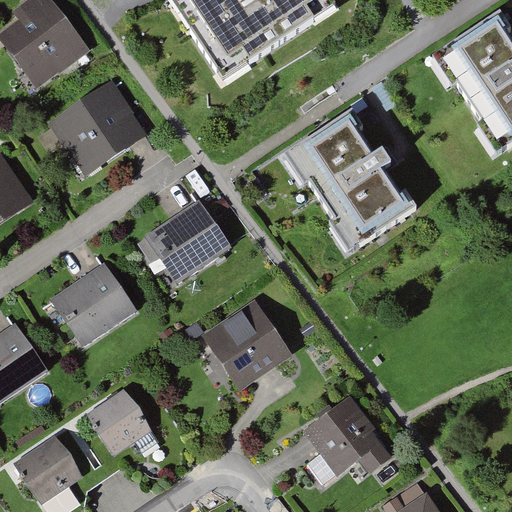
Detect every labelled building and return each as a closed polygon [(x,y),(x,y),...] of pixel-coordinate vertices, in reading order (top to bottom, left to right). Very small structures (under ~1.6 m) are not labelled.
[(327,0),(177,0),(173,3),(224,79),(332,7),(327,0)] [(0,42),(0,64),(31,105),(85,65),(38,3),(8,26),(13,33),(0,42)] [(497,157),(511,146),(511,32),(511,20),(502,6),(429,56),(451,89),(460,83),(487,122),(477,129),(497,157)] [(82,190),(143,149),(106,95),(45,136),(82,190)] [(380,155),(353,114),(286,158),(305,187),(312,183),(337,222),(330,227),(348,255),(418,210),(407,193),(402,196),(389,176),(404,166),(392,147),(380,155)] [(0,234),(30,215),(0,170),(0,234)] [(139,248),(172,299),(227,263),(194,212),(139,248)] [(46,312),(78,361),(134,325),(101,276),(46,312)] [(238,405),(286,372),(247,316),(199,350),(238,405)] [(0,343),(0,413),(43,385),(11,337),(0,343)] [(155,349),(161,357),(171,349),(164,341),(155,349)] [(83,430),(110,471),(129,459),(134,465),(151,455),(120,406),(83,430)] [(354,475),(365,489),(388,472),(367,445),(372,441),(344,406),(294,445),(331,493),(354,475)] [(29,511),(42,511),(79,489),(53,448),(7,478),(29,511)]
